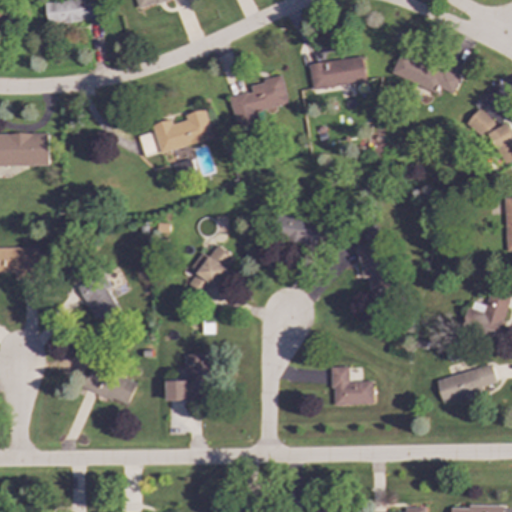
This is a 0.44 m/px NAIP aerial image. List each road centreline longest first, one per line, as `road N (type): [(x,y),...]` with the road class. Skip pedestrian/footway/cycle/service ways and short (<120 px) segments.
road 1 (residential): [(511,454),(0,461)]
road 2 (residential): [(0,89),(58,88),(136,72),(303,0)]
road 3 (residential): [(268,457),(267,379),(288,312)]
